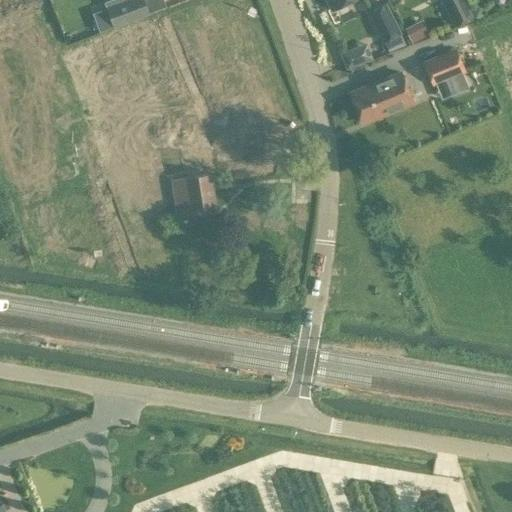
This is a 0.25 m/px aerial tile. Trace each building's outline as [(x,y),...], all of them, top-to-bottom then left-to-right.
[(106,9),(93,14),(100,32),(113,27),(114,28),(149,14),(143,0),(123,0),(106,7),(106,9)] [(326,0),(332,10),(351,0),(326,0)] [(439,0),(454,27),(474,16),(465,0),(439,0)] [(401,33),(386,2),(367,11),(382,43),(401,33)] [(209,3),(182,13),(188,26),(197,23),(205,45),(248,29),(239,5),(214,15),(209,3)] [(40,12),(22,19),(36,56),(54,50),(40,12)] [(22,19),(3,27),(17,63),(36,56),(22,19)] [(3,27),(0,27),(0,69),(17,63),(3,27)] [(213,66),(204,70),(209,84),(236,74),(232,62),(257,52),(248,29),(205,45),(213,66)] [(366,42),(340,53),(346,67),(372,57),(366,42)] [(423,62),(432,84),(436,83),(465,71),(456,48),(423,62)] [(92,64),(79,69),(89,98),(103,92),(102,90),(108,88),(112,99),(157,82),(146,53),(95,71),(92,64)] [(400,73),(350,93),(362,123),(412,103),(400,73)] [(238,79),(220,86),(227,104),(220,107),(228,129),(237,126),(238,130),(257,123),(256,120),(279,111),(270,89),(245,98),(238,79)] [(12,147),(7,179),(34,183),(32,198),(80,204),(86,169),(69,166),(69,169),(57,167),(60,155),(12,147)] [(136,165),(94,159),(89,192),(120,196),(117,217),(150,222),(156,185),(134,182),(136,165)] [(164,193),(156,242),(192,248),(198,216),(229,220),(233,198),(228,198),(230,182),(187,176),(185,187),(180,186),(178,195),(164,193)] [(268,193),(242,190),(234,241),(264,246),(265,239),(298,245),(305,191),(269,186),(268,193)]
